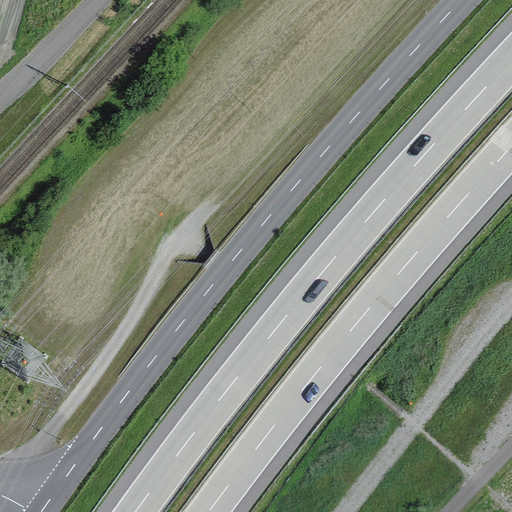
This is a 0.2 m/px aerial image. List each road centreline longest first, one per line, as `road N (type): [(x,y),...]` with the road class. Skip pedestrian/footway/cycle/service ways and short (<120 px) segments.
road 1 (unclassified): [(461,0),(218,278),(41,511)]
road 2 (motorway): [(511,60),(358,229),(135,511)]
road 3 (motorway): [(209,511),(398,273),(511,148)]
road 4 (track): [(233,183),(169,253),(61,421),(0,492)]
road 5 (track): [(511,302),(342,511)]
